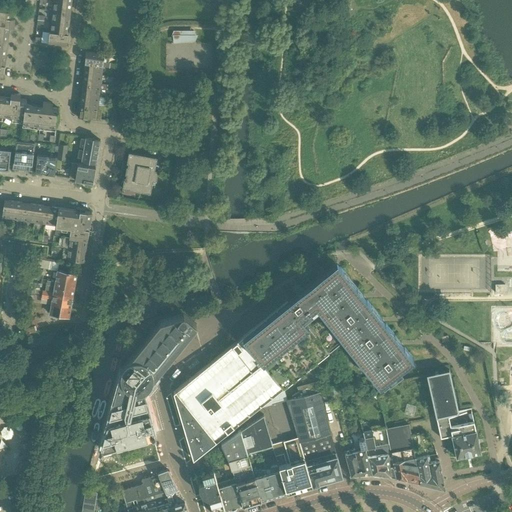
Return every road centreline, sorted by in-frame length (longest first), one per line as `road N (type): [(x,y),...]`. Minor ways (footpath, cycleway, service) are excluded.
road 1 (residential): [(30,511),(81,332),(100,200)]
road 2 (unclassified): [(194,511),(159,392),(224,323)]
road 3 (residential): [(282,511),(367,491),(397,495),(427,511)]
road 4 (residential): [(100,200),(110,132),(66,121),(68,96)]
